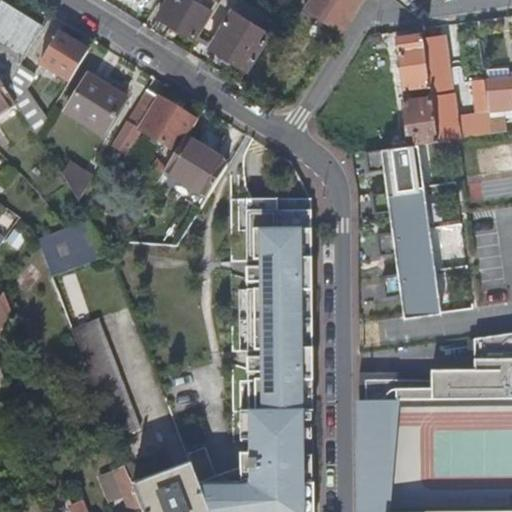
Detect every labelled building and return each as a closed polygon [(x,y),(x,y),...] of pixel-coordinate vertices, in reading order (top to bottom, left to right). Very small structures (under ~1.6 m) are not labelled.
[(212,14),(190,0),(170,0),(160,17),(196,40),(212,14)] [(310,0),(304,10),(342,33),(362,0),(310,0)] [(0,52),(1,53),(0,54),(0,81),(7,91),(21,67),(25,60),(32,49),(42,34),(0,7),(0,52)] [(248,71),(271,34),(233,10),(226,22),(210,48),(248,71)] [(210,48),(226,22),(214,15),(198,41),(210,48)] [(405,92),(430,88),(423,41),(422,34),(397,38),(405,92)] [(57,73),(71,82),(88,54),(58,35),(40,65),(56,75),(57,73)] [(443,38),(423,41),(430,88),(450,85),(443,38)] [(36,77),(21,67),(7,91),(16,105),(19,109),(38,137),(48,120),(28,91),(36,77)] [(126,100),(88,77),(66,113),(103,137),(126,100)] [(511,79),(488,82),(491,113),(490,113),(493,134),(506,133),(503,112),(511,110),(511,79)] [(0,115),(16,105),(7,91),(0,81),(0,115)] [(487,108),(483,83),(475,84),(479,109),(487,108)] [(196,123),(147,92),(128,124),(140,132),(176,155),(186,139),(196,123)] [(452,96),(431,99),(438,142),(458,139),(452,96)] [(415,133),(416,145),(438,142),(431,99),(403,103),(408,134),(415,133)] [(0,121),(19,109),(16,105),(0,115),(0,121)] [(470,127),(471,137),(490,135),(488,121),(474,123),(470,127)] [(221,161),(186,139),(176,155),(165,173),(200,195),(221,161)] [(370,143),(371,151),(393,148),(392,139),(370,143)] [(420,187),(414,145),(393,148),(371,151),(366,152),(369,172),(367,172),(367,173),(384,171),(387,192),(372,194),(375,213),(373,213),(373,214),(390,212),(393,233),(378,236),(380,254),(379,255),(379,256),(396,254),(399,275),(383,277),(386,296),(385,296),(385,297),(402,295),(405,317),(405,318),(435,314),(435,313),(438,312),(432,271),(426,229),(420,187)] [(200,195),(208,200),(230,166),(221,161),(200,195)] [(70,164),(63,175),(80,202),(94,179),(70,164)] [(303,511),(308,199),(225,202),(235,491),(197,497),(201,511),(303,511)] [(91,222),(68,231),(92,263),(110,256),(112,256),(91,222)] [(68,231),(40,242),(53,277),(92,263),(68,231)] [(0,329),(12,313),(5,293),(0,299),(0,329)] [(100,320),(74,330),(116,440),(142,430),(100,320)] [(511,511),(511,334),(474,340),(474,373),(357,375),(355,511),(511,511)] [(186,468),(128,490),(136,511),(201,511),(197,497),(186,468)] [(136,511),(128,490),(127,469),(99,479),(108,504),(124,498),(128,511),(136,511)] [(73,511),(88,511),(81,492),(68,497),(73,511)]
